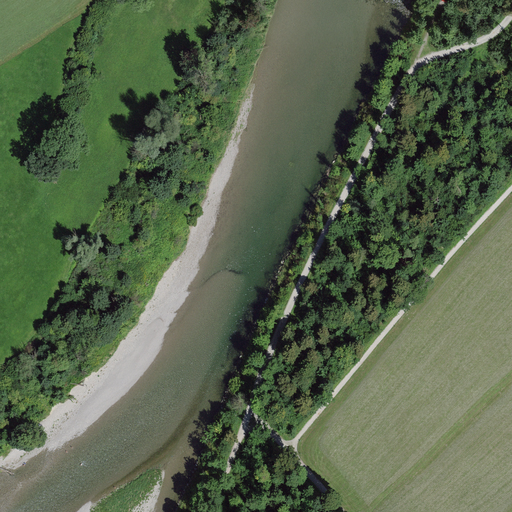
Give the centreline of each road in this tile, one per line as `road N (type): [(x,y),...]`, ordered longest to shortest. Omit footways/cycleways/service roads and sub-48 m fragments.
road 1 (track): [(511,14),(487,37),(427,60),(407,78),(282,324),(210,511)]
road 2 (unknown): [(290,448),(511,187)]
road 3 (track): [(247,417),(290,448),(343,511)]
